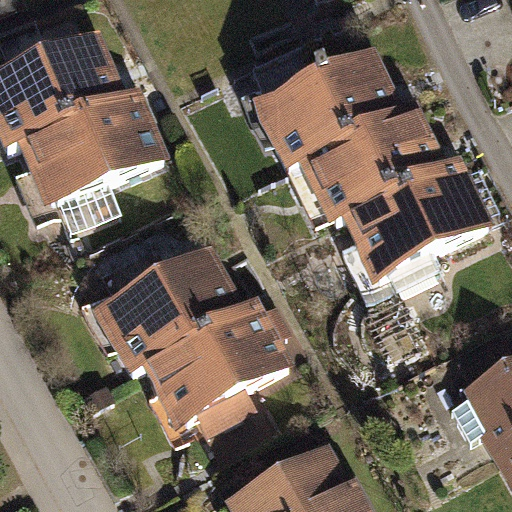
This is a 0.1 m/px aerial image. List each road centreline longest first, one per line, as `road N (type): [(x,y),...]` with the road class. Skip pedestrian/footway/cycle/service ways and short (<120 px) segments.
road 1 (residential): [(422,0),(511,180)]
road 2 (residential): [(0,361),(83,511)]
